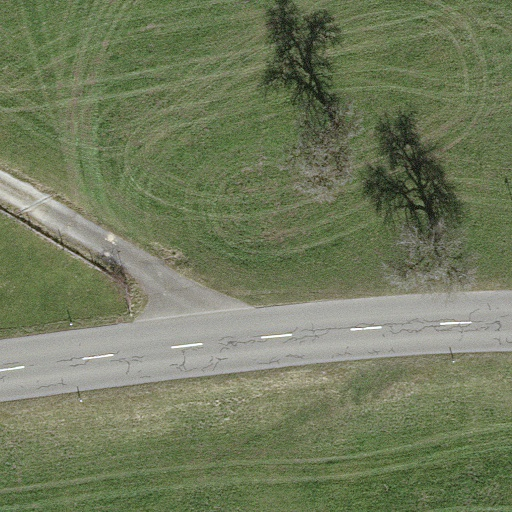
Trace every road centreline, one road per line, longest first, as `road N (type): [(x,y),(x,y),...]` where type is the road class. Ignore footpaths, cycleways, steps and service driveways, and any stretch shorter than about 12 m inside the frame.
road 1 (tertiary): [(0,371),(215,343),(511,322)]
road 2 (track): [(0,184),(176,290),(215,343)]
